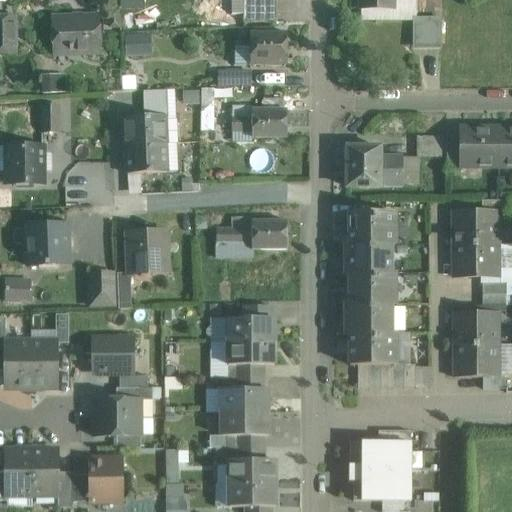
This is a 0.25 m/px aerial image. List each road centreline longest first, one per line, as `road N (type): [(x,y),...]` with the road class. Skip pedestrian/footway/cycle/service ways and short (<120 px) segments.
road 1 (residential): [(321,411),(322,101)]
road 2 (residential): [(321,411),(511,411)]
road 3 (residential): [(322,101),(511,102)]
